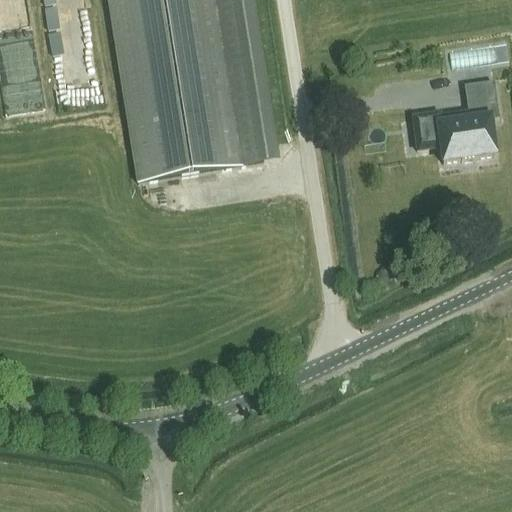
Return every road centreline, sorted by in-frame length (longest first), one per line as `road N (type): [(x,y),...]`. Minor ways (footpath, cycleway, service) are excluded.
road 1 (tertiary): [(153,436),(345,358),(511,277)]
road 2 (tertiary): [(0,420),(153,436)]
